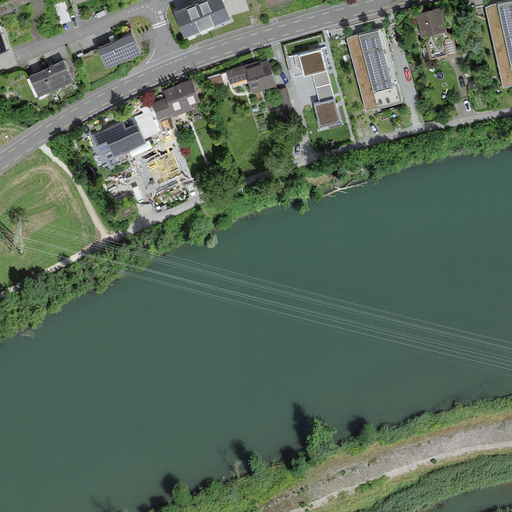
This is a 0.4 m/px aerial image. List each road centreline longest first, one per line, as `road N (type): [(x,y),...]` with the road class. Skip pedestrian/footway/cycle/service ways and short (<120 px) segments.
road 1 (unclassified): [(511,112),(348,147),(197,197),(106,241)]
road 2 (track): [(37,138),(76,181),(106,241),(0,296)]
road 3 (tertiary): [(173,66),(396,0)]
road 4 (tertiary): [(0,164),(103,98),(173,66)]
road 5 (residential): [(152,2),(0,61)]
